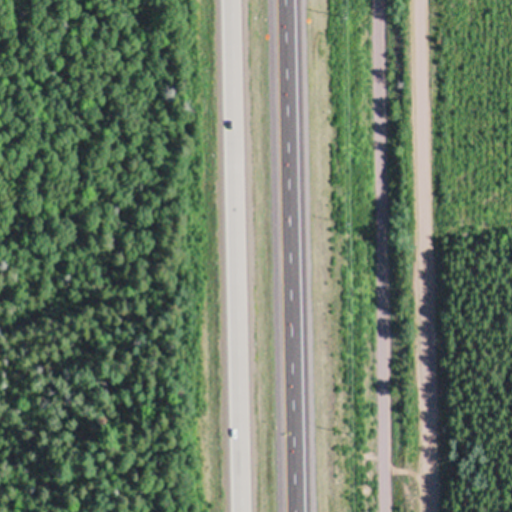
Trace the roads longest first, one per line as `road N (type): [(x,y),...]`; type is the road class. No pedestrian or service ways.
road 1 (trunk): [(229,0),(239,511)]
road 2 (trunk): [(293,511),(283,0)]
road 3 (residential): [(426,511),(416,0)]
road 4 (track): [(372,0),(380,511)]
